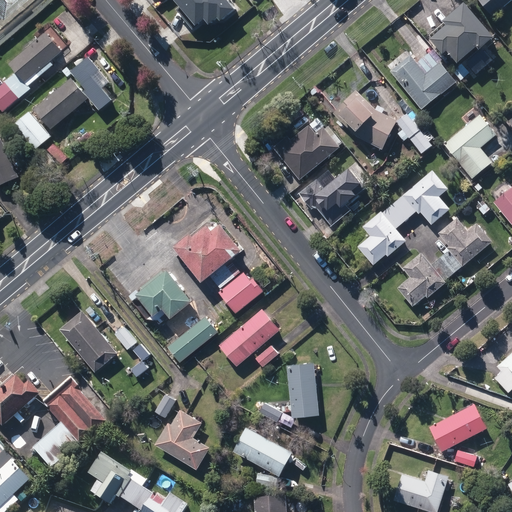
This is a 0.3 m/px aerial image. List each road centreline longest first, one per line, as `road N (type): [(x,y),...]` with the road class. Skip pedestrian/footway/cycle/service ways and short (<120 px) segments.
road 1 (residential): [(199,118),(402,375)]
road 2 (secondary): [(0,286),(199,118)]
road 3 (secondary): [(199,118),(343,0)]
road 4 (residential): [(104,0),(199,118)]
road 5 (residential): [(356,511),(351,480),(363,437),(402,375)]
road 6 (residential): [(402,375),(511,285)]
